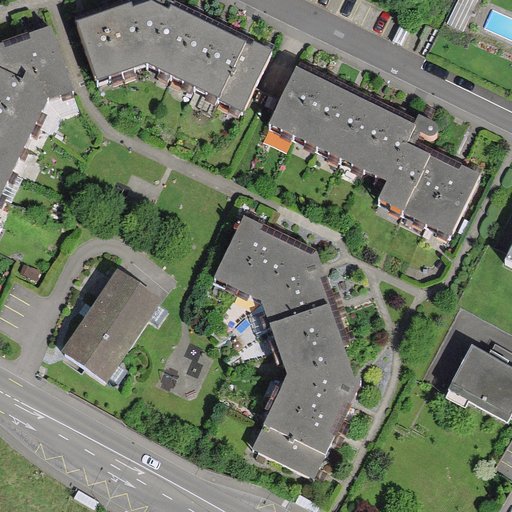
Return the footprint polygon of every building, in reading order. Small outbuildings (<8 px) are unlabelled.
[(243,116),(274,57),(155,4),(78,23),(101,92),(150,76),(243,116)] [(0,67),(0,228),(58,114),(82,104),(62,38),(3,62),(0,67)] [(436,178),(410,166),(419,148),(300,94),(277,146),(395,200),(385,221),(411,232),(455,252),(484,190),(465,182),(462,190),(436,178)] [(246,444),(306,475),(349,389),(309,255),(236,225),(207,282),(255,302),(280,383),(246,444)] [(101,384),(157,306),(117,278),(91,314),(61,356),(101,384)] [(448,384),(511,417),(511,369),(468,347),(448,384)]
